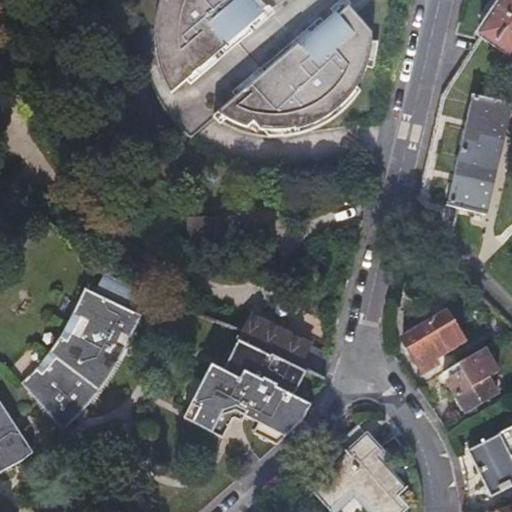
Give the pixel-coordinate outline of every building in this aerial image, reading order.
[(160,0),(157,12),(154,37),(156,66),(164,64),(168,76),(174,89),(186,79),(190,85),(229,52),(225,47),(230,43),(233,41),(237,45),(251,33),(247,28),(251,25),(255,30),(276,13),(270,5),(266,9),(258,0),(160,0)] [(373,33),(349,5),(352,3),(349,0),(339,0),(330,9),(334,14),(322,23),(318,18),(259,69),(263,73),(254,81),(250,76),(241,84),(245,89),(210,118),(217,124),(222,127),(226,120),(238,126),(247,128),(256,121),(263,129),(267,129),(266,138),(268,138),(290,135),(310,129),(329,120),(346,107),(361,92),(355,86),(361,79),(366,72),(367,72),(368,69),(374,70),(378,42),(372,42),(373,33)] [(508,55),(511,57),(511,0),(499,0),(492,10),(476,33),(479,36),(508,55)] [(428,147),(417,198),(486,214),(510,103),(481,96),(508,55),(479,36),(475,41),(439,95),(428,147)] [(189,244),(220,244),(219,218),(189,218),(189,244)] [(86,295),(73,322),(59,344),(46,361),(22,383),(63,433),(102,392),(124,362),(145,318),(137,314),(146,293),(110,278),(107,276),(97,299),(86,295)] [(445,310),(399,340),(423,379),(443,366),(440,362),(466,345),(445,310)] [(301,365),(313,344),(257,317),(246,333),(243,337),(301,365)] [(229,438),(238,419),(246,423),(249,416),(265,424),(260,434),(288,448),(295,441),(315,403),(296,394),(307,369),(301,365),(243,337),(237,353),(232,350),(224,367),(215,363),(188,419),(229,438)] [(307,369),(327,378),(336,355),(313,344),(301,365),(307,369)] [(500,371),(486,348),(462,363),(452,368),(457,377),(450,382),(468,411),(499,392),(490,377),(500,371)] [(0,469),(30,450),(0,402),(0,469)] [(493,483),(511,469),(511,445),(503,432),(473,451),(493,483)] [(400,470),(383,453),(367,435),(310,490),(331,511),(343,511),(354,502),(363,511),(405,511),(409,509),(399,497),(406,490),(393,476),(400,470)] [(511,471),(493,486),(488,490),(492,499),(511,489),(511,471)]
